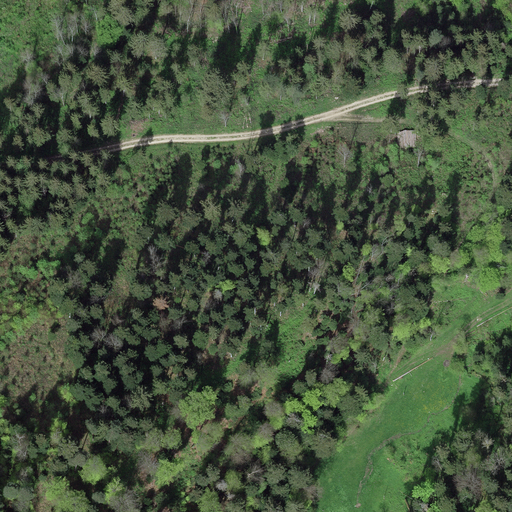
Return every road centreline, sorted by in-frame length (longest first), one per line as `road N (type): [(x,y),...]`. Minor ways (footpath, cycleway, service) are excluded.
road 1 (track): [(0,164),(336,116),(428,127),(473,146),(488,163),(492,187),(455,260),(441,326),(444,342),(454,343)]
road 2 (track): [(336,116),(414,92),(511,81)]
